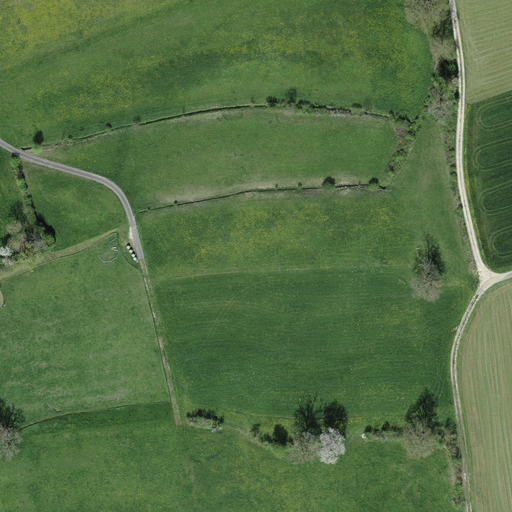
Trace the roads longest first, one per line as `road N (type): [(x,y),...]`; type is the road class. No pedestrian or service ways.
road 1 (track): [(492,277),(480,267),(460,184),(460,58),(450,0)]
road 2 (track): [(492,277),(454,349),(469,511)]
road 3 (track): [(0,142),(110,184),(129,210),(141,258)]
